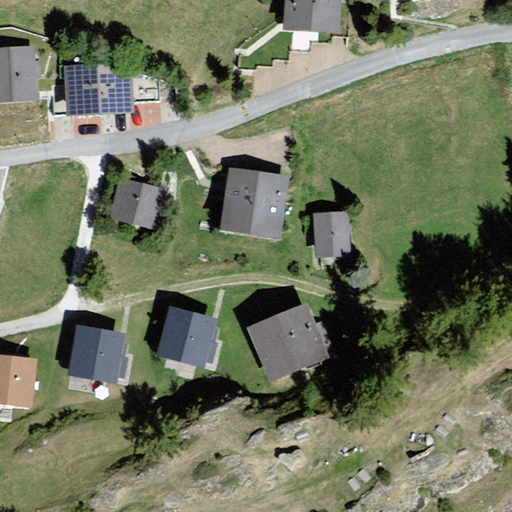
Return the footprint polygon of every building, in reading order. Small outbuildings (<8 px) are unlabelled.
[(336,0),(289,0),(288,24),(335,27),(336,0)] [(34,44),(0,46),(0,99),(37,97),(36,77),(40,77),(39,60),(35,61),(34,44)] [(132,61),(64,65),(67,112),(134,109),(132,61)] [(284,179),(234,172),(227,224),(276,231),(284,179)] [(158,190),(122,181),(114,216),(150,225),(158,190)] [(346,214),(316,216),(319,256),(348,254),(346,214)] [(217,318),(169,306),(155,357),(203,370),(217,318)] [(318,309),(264,336),(288,385),(342,358),(318,309)] [(126,334),(77,325),(68,376),(118,386),(126,334)] [(41,366),(0,364),(0,407),(39,409),(41,366)]
